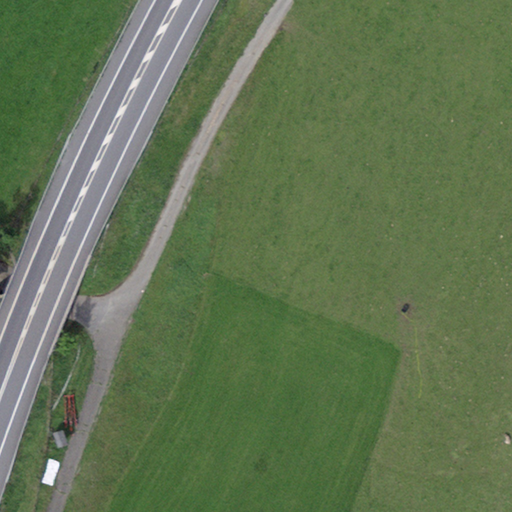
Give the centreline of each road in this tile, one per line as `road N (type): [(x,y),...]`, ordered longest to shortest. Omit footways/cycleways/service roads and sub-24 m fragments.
road 1 (track): [(0,280),(116,319),(288,0)]
road 2 (trunk): [(88,179),(0,397)]
road 3 (trunk): [(88,179),(187,0)]
road 4 (track): [(56,511),(116,319)]
road 5 (trunk): [(168,0),(88,179)]
